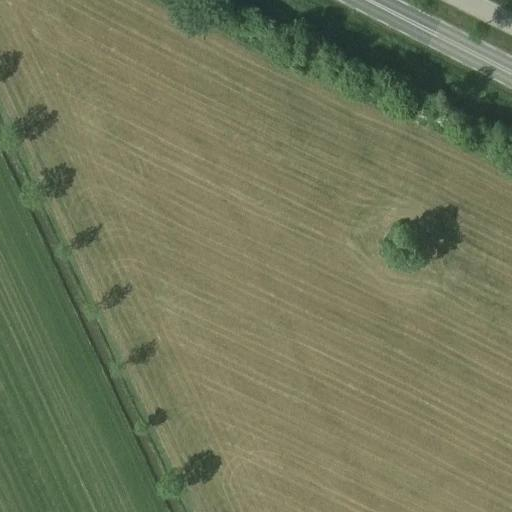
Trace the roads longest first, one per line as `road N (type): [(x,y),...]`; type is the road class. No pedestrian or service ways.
road 1 (primary): [(352,0),(511,83)]
road 2 (primary): [(511,64),(382,0)]
